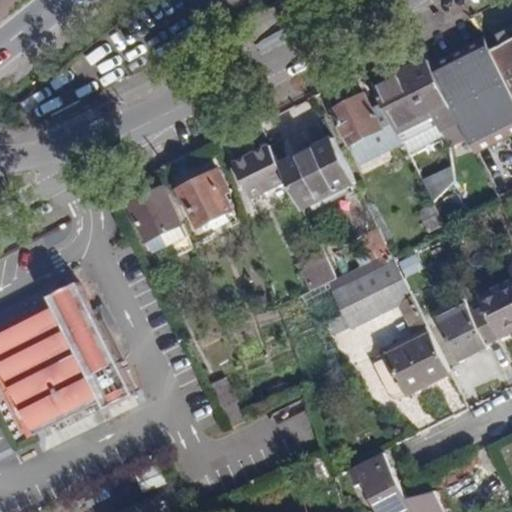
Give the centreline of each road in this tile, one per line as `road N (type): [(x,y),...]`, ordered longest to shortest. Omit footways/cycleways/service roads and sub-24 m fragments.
road 1 (tertiary): [(398,0),(106,147)]
road 2 (tertiary): [(0,213),(72,178),(106,147)]
